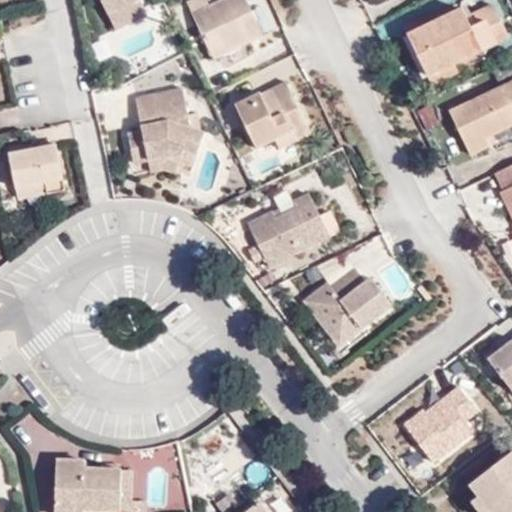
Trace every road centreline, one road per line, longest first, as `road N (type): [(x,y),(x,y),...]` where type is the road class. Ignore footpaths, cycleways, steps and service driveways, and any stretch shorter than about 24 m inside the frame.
road 1 (residential): [(320,436),(464,315),(465,274),(394,185),(312,0)]
road 2 (residential): [(7,313),(42,361),(89,397),(149,395),(185,382),(235,334)]
road 3 (residential): [(235,334),(209,291),(167,261),(118,253),(62,274),(7,313)]
road 4 (residential): [(320,436),(235,334)]
